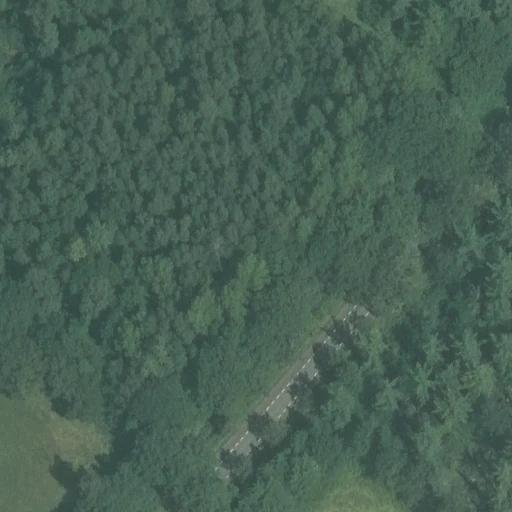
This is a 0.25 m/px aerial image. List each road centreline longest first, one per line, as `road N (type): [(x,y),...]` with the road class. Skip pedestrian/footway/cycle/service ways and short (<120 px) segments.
road 1 (secondary): [(193,511),(511,139)]
road 2 (track): [(511,134),(348,0)]
